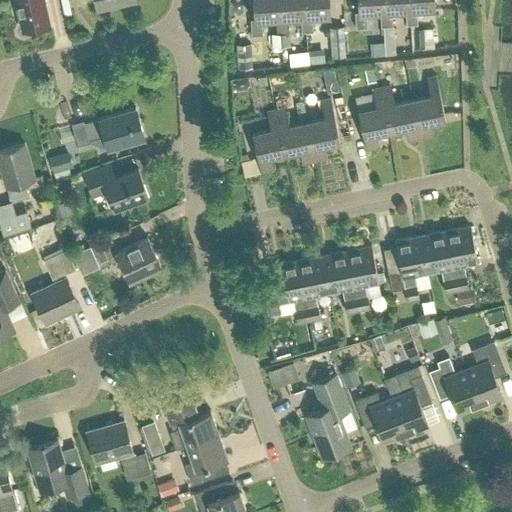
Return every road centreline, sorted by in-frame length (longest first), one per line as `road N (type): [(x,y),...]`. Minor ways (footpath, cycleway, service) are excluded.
road 1 (residential): [(511,295),(480,187),(467,178),(197,233)]
road 2 (residential): [(298,511),(210,284)]
road 3 (residential): [(302,511),(511,427)]
road 4 (residential): [(197,233),(181,33)]
road 5 (residential): [(10,69),(181,33)]
road 6 (residential): [(85,343),(93,378),(84,394),(0,414)]
road 7 (residential): [(85,343),(210,284)]
